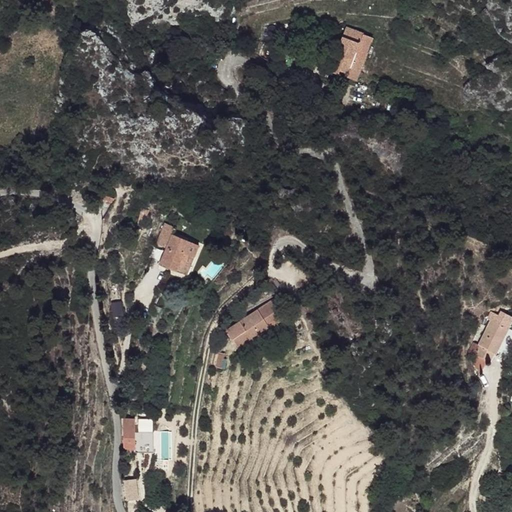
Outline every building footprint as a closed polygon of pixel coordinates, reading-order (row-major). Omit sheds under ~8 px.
[(343,30),(329,72),(338,75),(343,59),(352,62),(346,78),(356,81),(370,38),(343,30)] [(343,59),(338,75),(346,78),(352,62),(343,59)] [(173,231),(162,227),(154,248),(163,251),(157,267),(179,276),(186,258),(191,260),(195,250),(170,239),(173,231)] [(191,260),(186,258),(179,276),(184,279),(191,260)] [(123,313),(121,300),(110,301),(112,315),(123,313)] [(267,302),(235,322),(245,337),(258,329),(261,334),(279,321),(267,302)] [(490,318),(478,345),(473,342),(468,353),(476,356),(471,367),(481,372),(491,351),(499,354),(511,327),(490,318)] [(258,329),(245,337),(249,344),(262,336),(261,334),(258,329)] [(467,338),(449,330),(439,355),(440,356),(455,362),(457,363),(467,338)] [(455,362),(440,356),(437,365),(452,371),(455,362)] [(452,371),(437,365),(433,374),(448,381),(452,371)] [(134,419),(123,419),(124,448),(131,448),(131,452),(154,451),(153,430),(135,431),(134,419)] [(132,480),(123,482),(125,502),(134,501),(132,480)]
